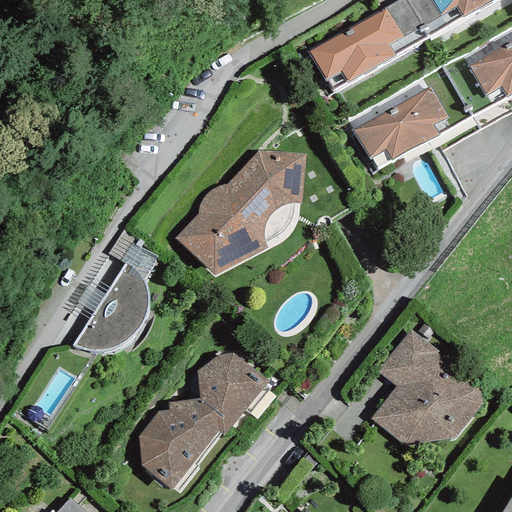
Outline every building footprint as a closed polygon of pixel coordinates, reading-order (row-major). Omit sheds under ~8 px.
[(427,0),(410,0),(405,3),(424,36),(442,26),(427,0)] [(427,0),(442,26),(456,19),(462,30),(510,4),(508,0),(427,0)] [(405,3),(384,14),(403,48),(424,36),(405,3)] [(384,14),(305,61),(325,93),(340,84),(347,96),(394,69),(387,57),(403,48),(384,14)] [(511,46),(468,70),(485,102),(500,94),(507,107),(511,103),(511,46)] [(448,124),(429,92),(349,138),(369,173),(385,164),(392,174),(440,147),(432,133),(448,124)] [(198,222),(175,247),(214,286),(265,258),(264,250),(268,248),(273,246),(279,242),(287,234),(292,226),(295,216),(301,215),(305,166),(257,161),(226,193),(219,194),(214,195),(209,197),(203,203),(200,210),(198,217),(198,222)] [(134,276),(125,269),(72,353),(82,358),(93,361),(104,361),(115,359),(126,354),(135,347),(142,338),(146,328),(149,317),(149,306),(146,295),(141,285),(134,276)] [(438,351),(409,330),(376,370),(395,385),(371,419),(404,446),(455,437),(482,401),(480,386),(436,354),(438,351)] [(232,352),(218,354),(196,370),(199,399),(168,403),(168,409),(158,411),(137,436),(140,464),(171,489),(217,432),(224,436),(269,380),(232,352)] [(511,511),(511,493),(500,511),(511,511)] [(85,511),(70,498),(56,511),(85,511)]
